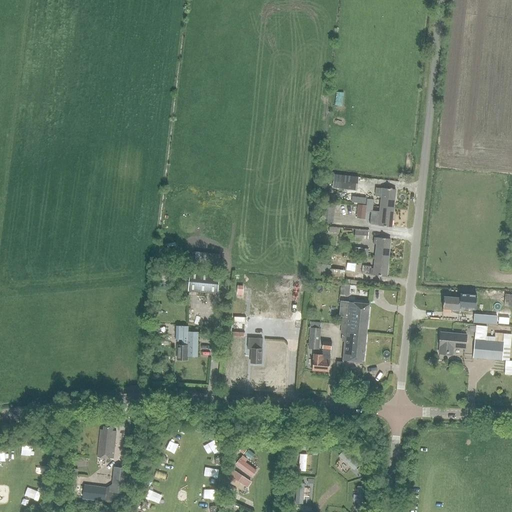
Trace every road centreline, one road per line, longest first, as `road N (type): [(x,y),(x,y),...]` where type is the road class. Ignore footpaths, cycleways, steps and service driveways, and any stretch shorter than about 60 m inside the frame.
road 1 (unclassified): [(398,411),(440,0)]
road 2 (tertiary): [(0,411),(163,394),(398,411)]
